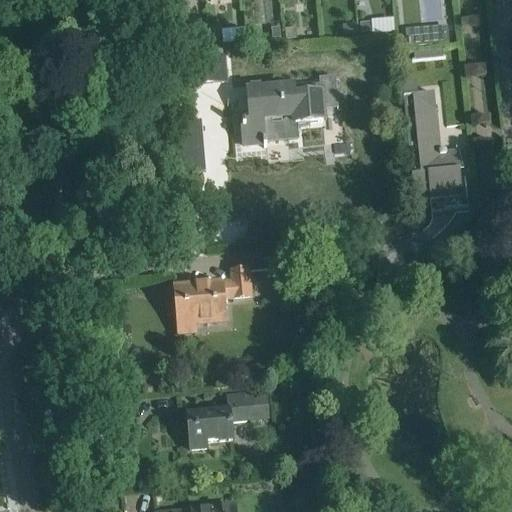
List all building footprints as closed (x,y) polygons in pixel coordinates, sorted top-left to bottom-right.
[(373,22),(360,22),(361,33),(373,32),(373,22)] [(344,25),(345,36),(356,35),(355,24),(344,25)] [(286,39),(297,39),(296,27),(285,28),(286,39)] [(280,28),(271,29),(272,40),(281,39),(280,28)] [(421,31),(407,32),(409,49),(423,48),(421,31)] [(443,53),(415,55),(416,61),(444,59),(443,53)] [(222,54),(184,57),(187,85),(225,82),(222,54)] [(433,95),(417,96),(416,83),(402,85),(414,206),(415,206),(414,195),(429,194),(430,211),(468,208),(465,177),(460,177),(456,146),(455,146),(456,155),(445,156),(445,153),(439,153),(439,156),(433,157),(429,116),(435,114),(433,95)] [(291,90),(267,92),(248,93),(250,123),(242,124),(244,145),(263,143),(261,120),(294,117),(295,125),(323,123),(319,87),(321,87),(321,86),(291,88),(291,90)] [(285,268),(287,296),(300,295),(297,267),(285,268)] [(192,324),(199,323),(224,321),(222,300),(250,297),(247,272),(231,273),(232,284),(175,290),(179,336),(181,336),(179,320),(192,319),(192,324)] [(309,386),(296,388),(296,396),(309,394),(309,386)] [(228,413),(187,417),(190,451),(206,450),(206,443),(232,440),(230,424),(256,421),(254,409),(269,407),(268,395),(253,396),(227,399),(228,413)]
